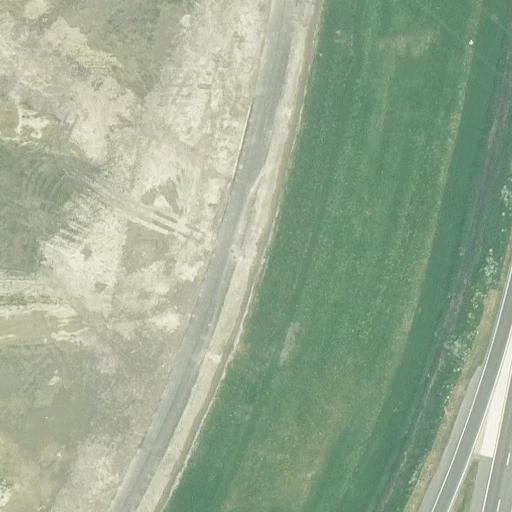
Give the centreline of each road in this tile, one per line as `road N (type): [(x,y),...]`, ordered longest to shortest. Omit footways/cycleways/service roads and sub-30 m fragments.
road 1 (unclassified): [(117,511),(158,436),(217,291),(281,0)]
road 2 (motorway): [(511,324),(439,511)]
